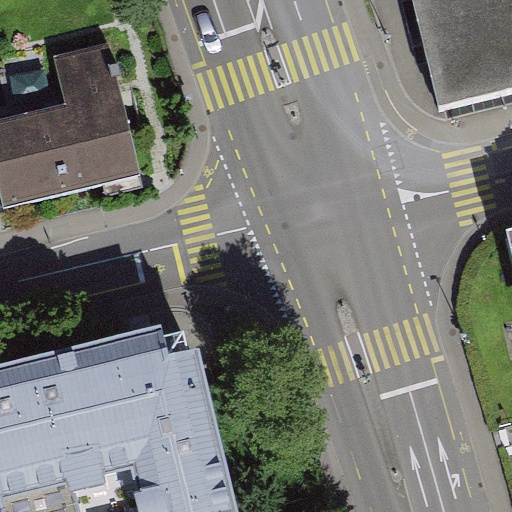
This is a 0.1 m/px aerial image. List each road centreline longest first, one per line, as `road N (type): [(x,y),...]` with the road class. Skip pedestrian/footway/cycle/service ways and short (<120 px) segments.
road 1 (residential): [(0,290),(321,212)]
road 2 (secondary): [(321,212),(356,355),(413,511)]
road 3 (secondary): [(255,0),(321,212)]
road 4 (residential): [(321,212),(511,182)]
